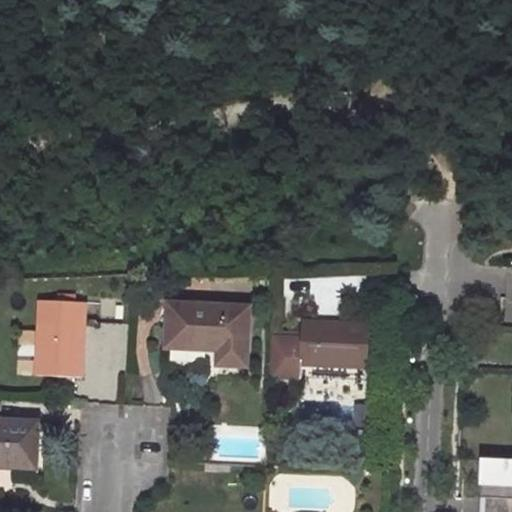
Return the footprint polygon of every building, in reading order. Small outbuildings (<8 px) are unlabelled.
[(82,380),(86,306),(41,304),(36,378),(82,380)] [(245,367),(248,311),(169,307),(166,346),(219,350),(218,366),(245,367)] [(302,366),(366,369),(368,328),(303,325),(302,342),(272,340),(270,379),(301,381),(302,366)] [(478,354),(465,353),(464,369),(477,370),(478,354)] [(0,468),(33,470),(36,428),(0,426),(0,468)] [(511,511),(511,461),(485,461),(483,498),(488,498),(487,511),(511,511)]
